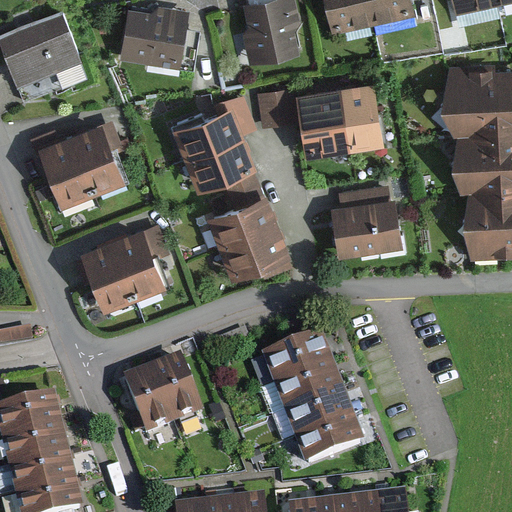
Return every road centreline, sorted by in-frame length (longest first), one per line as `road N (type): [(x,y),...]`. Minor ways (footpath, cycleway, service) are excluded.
road 1 (residential): [(78,366),(240,303),(308,289),(511,281)]
road 2 (residential): [(54,313),(0,156)]
road 3 (residential): [(138,511),(78,366)]
